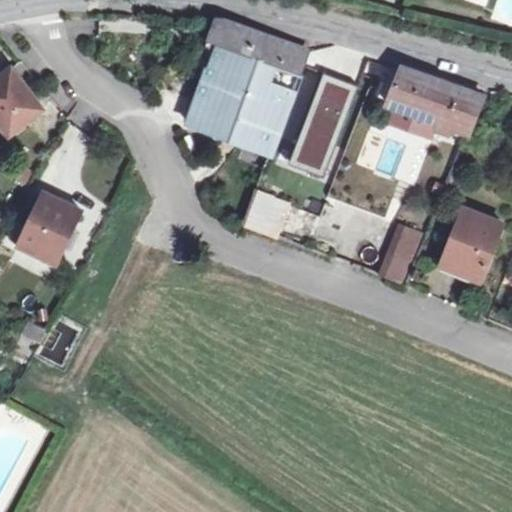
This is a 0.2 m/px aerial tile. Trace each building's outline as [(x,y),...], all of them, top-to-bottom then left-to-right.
[(216,52),(228,24),(216,23),(206,49),(216,52)] [(232,24),(228,24),(216,52),(208,75),(204,84),(189,125),(274,158),(312,52),(232,24)] [(389,104),(390,106),(397,108),(438,123),(439,127),(440,129),(442,133),(447,135),(452,135),(468,141),(472,130),(484,98),(402,69),(401,70),(392,67),(381,101),(389,104)] [(0,121),(13,138),(41,115),(20,88),(26,83),(15,68),(0,79),(0,121)] [(208,75),(197,71),(193,80),(204,84),(208,75)] [(351,118),(343,115),(353,88),(326,78),(292,169),(319,179),(327,182),(351,118)] [(353,88),(343,115),(351,118),(361,91),(353,88)] [(438,123),(397,108),(390,127),(431,141),(438,123)] [(289,205),(261,193),(248,229),(276,240),(289,205)] [(54,263),(71,229),(76,231),(84,215),(46,197),(31,228),(25,225),(15,245),(54,263)] [(466,209),(443,263),(461,270),(459,274),(482,283),(506,225),(466,209)] [(378,273),(399,281),(418,229),(398,222),(378,273)] [(51,335),(30,325),(25,336),(44,346),(51,335)]
